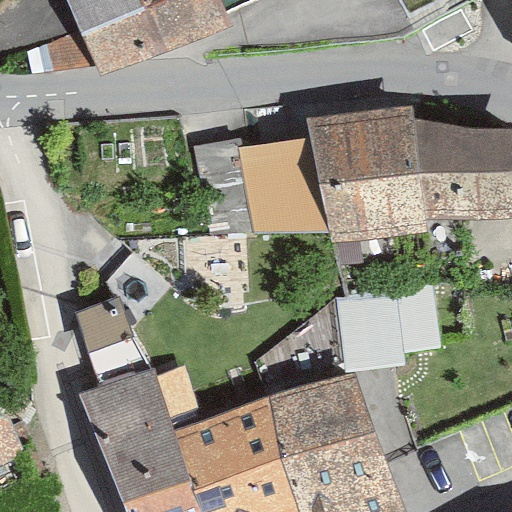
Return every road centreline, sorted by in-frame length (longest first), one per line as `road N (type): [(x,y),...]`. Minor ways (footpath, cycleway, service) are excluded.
road 1 (residential): [(511,96),(425,76),(2,98)]
road 2 (residential): [(95,511),(69,450),(2,98)]
